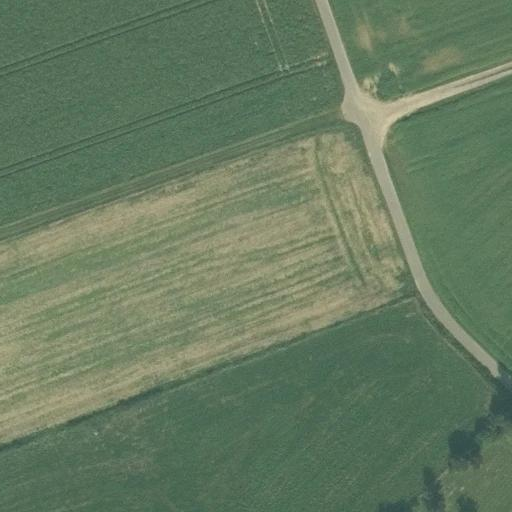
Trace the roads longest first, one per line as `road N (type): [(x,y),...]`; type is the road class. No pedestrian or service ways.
road 1 (track): [(320,0),(427,305),(511,386)]
road 2 (track): [(361,116),(511,65)]
